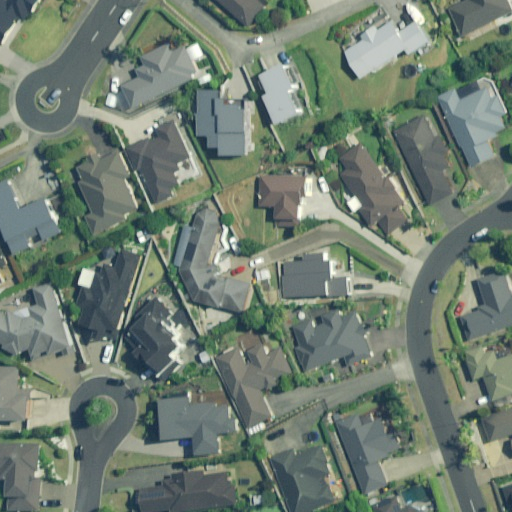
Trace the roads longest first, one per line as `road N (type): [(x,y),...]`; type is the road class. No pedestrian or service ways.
road 1 (residential): [(488,216),(433,268),(414,335),(474,511)]
road 2 (residential): [(93,454),(79,428),(89,391),(110,389),(118,397),(111,437)]
road 3 (residential): [(73,63),(69,108),(58,119),(34,118),(24,106),(23,90),(40,74)]
